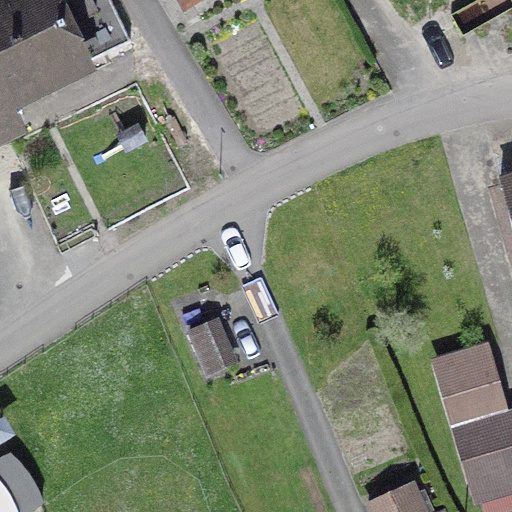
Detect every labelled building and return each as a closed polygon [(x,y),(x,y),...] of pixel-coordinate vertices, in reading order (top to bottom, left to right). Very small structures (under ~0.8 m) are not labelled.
[(0,106),(127,45),(105,0),(10,0),(0,5),(0,106)] [(511,179),(496,185),(511,239),(511,179)] [(217,322),(189,334),(207,376),(235,364),(217,322)] [(511,413),(497,418),(478,355),(432,369),(451,432),(474,504),(511,492),(511,413)] [(0,511),(12,511),(9,502),(0,489),(0,488),(0,511)] [(419,511),(409,488),(364,508),(366,511),(419,511)]
